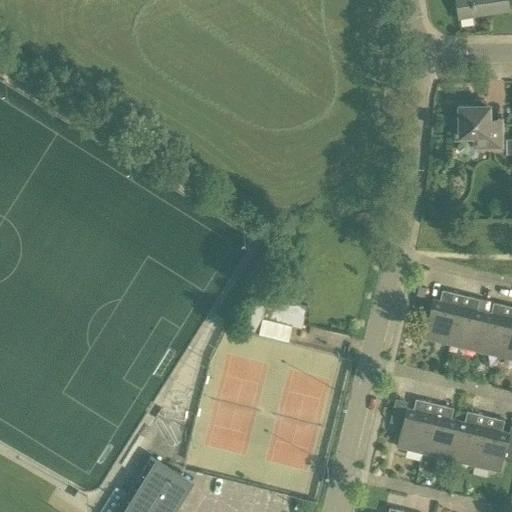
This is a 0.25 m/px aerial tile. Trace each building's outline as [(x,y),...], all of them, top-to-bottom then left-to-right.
[(508,9),(508,3),(507,3),(506,0),(455,0),(458,17),(508,9)] [(488,104),(485,105),(485,98),(471,98),(471,105),(458,105),(459,119),(454,119),(454,139),(473,139),(473,147),(501,147),(501,122),(488,123),(488,104)] [(301,327),(306,305),(266,295),(267,292),(256,289),(246,329),(257,332),(261,317),(301,327)] [(448,344),(459,300),(451,298),(452,292),(441,289),(439,300),(431,298),(422,337),(448,344)] [(474,350),(483,310),(476,309),(479,298),(468,295),(466,302),(459,300),(448,344),(474,350)] [(499,356),(509,312),(502,311),(504,304),(492,301),(490,312),(483,310),(474,350),(499,356)] [(511,312),(509,312),(499,356),(511,358),(511,312)] [(396,445),(422,452),(432,409),(425,407),(426,401),(415,398),(412,408),(405,407),(403,415),(391,412),(389,421),(401,424),(396,445)] [(432,409),(422,452),(447,458),(456,421),(450,419),(453,407),(442,404),(440,411),(432,409)] [(447,458),(473,464),(483,420),(476,419),(478,413),(466,410),(463,422),(456,421),(447,458)] [(483,420),(473,464),(499,471),(508,432),(501,430),(504,420),(493,417),(492,422),(483,420)] [(172,511),(190,484),(149,458),(140,472),(146,476),(123,511),(172,511)]
